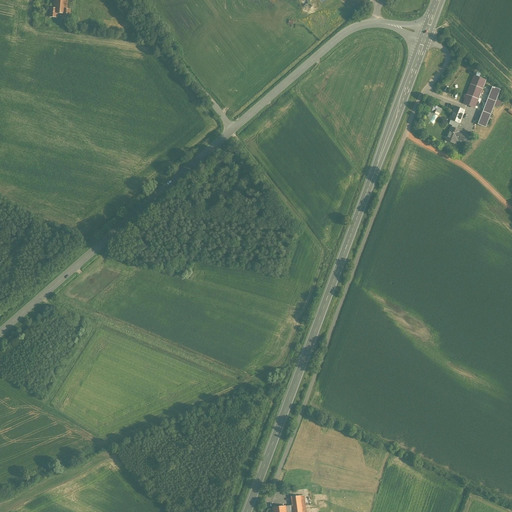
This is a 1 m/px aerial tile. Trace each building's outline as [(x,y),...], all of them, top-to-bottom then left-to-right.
[(53,0),(53,8),(50,8),(49,17),(57,18),(57,13),(63,14),(62,18),(70,19),(70,9),(67,9),(67,0),(53,0)] [(475,108),(486,80),(474,76),(463,103),(475,108)] [(500,90),(492,87),(478,124),(485,127),(500,90)] [(435,125),(441,108),(437,106),(436,110),(434,109),(433,113),(430,111),(426,120),(430,121),(429,123),(435,125)] [(450,117),(451,119),(450,120),(454,121),(459,123),(464,110),(455,107),(452,116),(451,116),(450,117)] [(451,128),(451,127),(446,141),(454,144),(457,138),(457,137),(463,139),(465,134),(459,132),(460,131),(456,129),(451,128)] [(472,137),(465,134),(463,139),(462,141),(469,143),(472,137)] [(304,496),(291,497),(292,505),(293,511),(306,511),(305,506),(304,496)]
